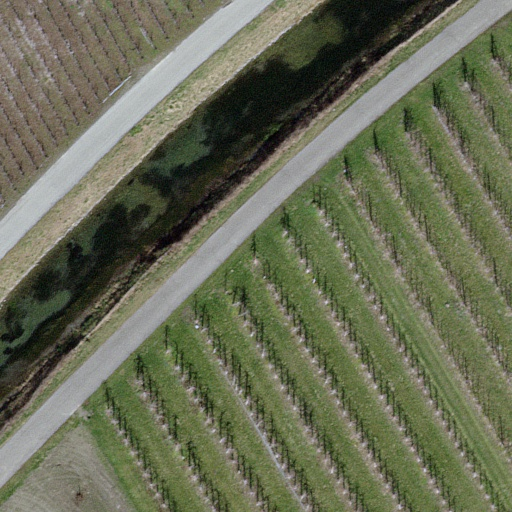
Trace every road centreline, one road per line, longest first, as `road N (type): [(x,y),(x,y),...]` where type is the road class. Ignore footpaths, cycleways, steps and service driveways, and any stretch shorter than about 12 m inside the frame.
road 1 (unclassified): [(0,467),(288,175),(504,0)]
road 2 (unclassified): [(251,0),(158,79),(0,242)]
